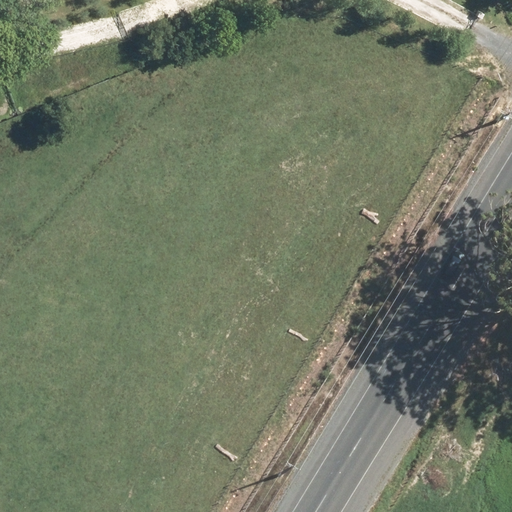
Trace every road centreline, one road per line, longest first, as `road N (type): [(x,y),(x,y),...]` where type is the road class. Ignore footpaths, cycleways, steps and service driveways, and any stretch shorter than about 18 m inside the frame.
road 1 (secondary): [(295,511),(511,162)]
road 2 (unknown): [(133,0),(20,92),(0,95)]
road 3 (unknown): [(511,78),(378,0)]
